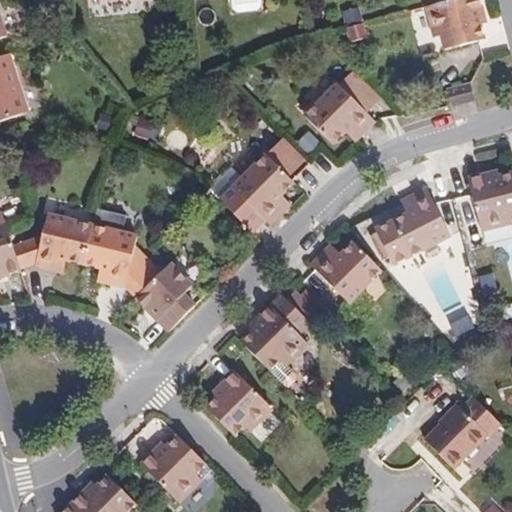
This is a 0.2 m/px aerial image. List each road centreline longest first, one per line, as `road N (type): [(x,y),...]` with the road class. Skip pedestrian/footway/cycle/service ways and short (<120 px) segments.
road 1 (residential): [(511,115),(378,159),(337,188),(149,378)]
road 2 (residential): [(279,511),(149,378)]
road 3 (residential): [(149,378),(0,485)]
road 4 (residential): [(149,378),(79,333),(0,324)]
